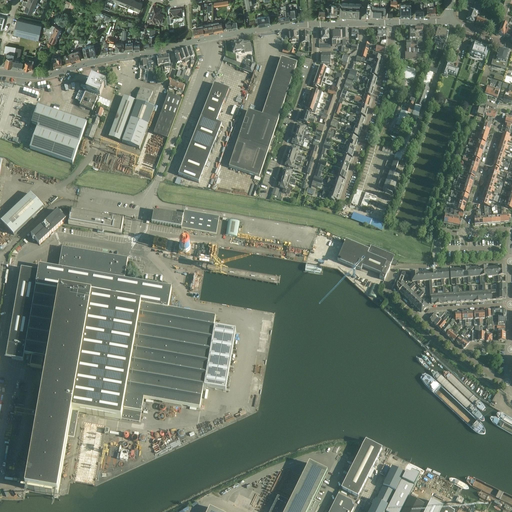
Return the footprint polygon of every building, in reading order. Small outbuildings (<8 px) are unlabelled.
[(137,0),(134,8),(138,10),(138,12),(138,13),(142,3),(139,2),(140,0),(137,0)] [(244,0),(246,9),(254,8),(252,0),(244,0)] [(371,0),(371,11),(370,15),(377,15),(382,16),(382,13),(385,13),(385,5),(386,5),(386,0),(371,0)] [(507,0),(505,0),(500,16),(505,18),(506,18),(511,1),(507,0)] [(484,4),(478,2),(477,5),(475,4),(472,11),(473,12),(474,13),(470,11),(466,21),(473,24),(477,15),(479,16),(484,4)] [(32,12),(34,7),(22,3),(21,5),(25,6),(24,9),(34,14),(34,13),(32,12)] [(349,5),(349,3),(340,3),(340,16),(346,17),(347,10),(349,5)] [(361,4),(349,3),(349,5),(347,10),(346,17),(361,18),(361,4)] [(410,3),(400,4),(401,17),(411,16),(410,3)] [(499,16),(503,6),(496,3),(492,13),(499,16)] [(422,10),(415,10),(415,17),(424,17),(424,4),(420,4),(420,9),(422,9),(422,10)] [(331,6),(330,16),(335,17),(335,16),(337,16),(337,14),(339,14),(339,9),(337,9),(337,8),(336,8),(336,5),(334,5),(331,5),(331,6)] [(161,9),(153,6),(147,20),(155,23),(156,21),(158,22),(158,23),(161,24),(163,20),(162,19),(163,15),(159,13),(161,9)] [(182,17),(181,9),(169,10),(170,15),(167,16),(168,24),(171,23),(171,18),(182,17)] [(270,24),(269,15),(257,17),(255,18),(256,22),(258,21),(258,26),(270,24)] [(505,18),(498,35),(504,37),(509,26),(510,21),(511,20),(506,18),(505,18)] [(42,25),(17,19),(13,35),(38,40),(42,25)] [(484,21),(478,19),(475,25),(481,27),(482,27),(488,29),(490,24),(484,22),(484,21)] [(47,28),(46,31),(52,34),(51,34),(58,38),(61,32),(62,30),(55,27),(51,25),(49,29),(47,28)] [(405,60),(409,60),(421,60),(421,49),(422,49),(422,39),(423,39),(423,28),(410,28),(410,39),(411,42),(406,42),(406,45),(406,54),(405,54),(405,60)] [(438,42),(441,30),(437,29),(436,29),(434,29),(433,33),(435,33),(433,40),(435,41),(433,45),(436,45),(437,42),(438,42)] [(448,33),(441,30),(438,42),(437,42),(436,45),(438,46),(439,42),(441,43),(440,44),(444,46),(445,43),(448,33)] [(46,31),(45,34),(48,36),(47,37),(49,38),(48,40),(55,44),(56,42),(58,38),(51,34),(52,34),(46,31)] [(342,44),(342,31),(331,32),(332,47),(342,46),(342,44)] [(103,54),(108,53),(108,47),(110,43),(109,43),(110,43),(105,41),(104,47),(103,47),(103,50),(101,50),(101,52),(100,54),(103,54)] [(243,43),(243,42),(231,44),(233,53),(237,52),(237,53),(238,53),(239,53),(240,53),(241,52),(241,51),(244,51),(244,54),(252,52),(250,44),(243,45),(243,43)] [(115,43),(115,44),(115,52),(124,52),(124,43),(115,43)] [(476,43),(474,43),(473,44),(469,54),(475,56),(480,58),(479,58),(485,60),(489,49),(488,47),(486,47),(484,48),(477,46),(477,45),(476,43)] [(5,47),(4,52),(7,53),(6,54),(4,67),(11,68),(12,68),(21,70),(22,69),(23,61),(19,61),(21,49),(16,48),(16,47),(5,45),(5,47)] [(91,57),(89,45),(88,45),(89,46),(83,47),(83,51),(85,58),(91,57)] [(385,48),(374,46),(373,52),(384,54),(385,48)] [(494,57),(492,66),(501,68),(501,66),(506,67),(510,52),(499,49),(497,57),(494,57)] [(183,50),(179,51),(182,61),(184,60),(185,63),(187,62),(183,50)] [(69,55),(72,62),(77,61),(73,52),(68,53),(69,55)] [(67,64),(72,62),(69,55),(66,56),(66,54),(64,55),(67,64)] [(373,56),(371,60),(382,63),(383,59),(380,58),(381,55),(377,54),(376,57),(373,56)] [(57,56),(54,56),(53,57),(54,67),(62,66),(62,65),(65,65),(64,60),(62,60),(61,57),(57,57),(56,57),(56,56),(57,56)] [(163,74),(164,74),(165,73),(165,72),(163,57),(157,58),(158,67),(162,67),(163,74)] [(25,60),(24,70),(27,70),(27,69),(31,70),(33,62),(33,59),(29,58),(29,61),(28,61),(28,58),(26,58),(25,60)] [(139,67),(141,67),(146,67),(146,70),(147,70),(148,70),(147,58),(141,59),(141,63),(139,64),(139,67)] [(297,64),(281,58),(262,116),(248,111),(229,168),(259,178),(297,64)] [(369,60),(368,62),(371,63),(374,63),(373,66),(380,68),(382,63),(371,60),(369,60)] [(244,65),(242,70),(252,74),(256,64),(251,62),(249,67),(244,65)] [(443,72),(442,76),(447,78),(448,74),(456,77),(459,70),(449,67),(450,64),(446,63),(443,72)] [(320,66),(318,71),(325,74),(325,73),(328,75),(330,70),(320,66)] [(417,71),(409,69),(403,67),(400,77),(413,82),(417,71)] [(378,77),(379,72),(367,68),(366,71),(371,72),(370,75),(378,77)] [(317,76),(315,81),(322,83),(325,84),(326,79),(324,78),(317,76)] [(88,86),(80,106),(92,111),(98,98),(99,99),(106,83),(108,79),(104,78),(102,82),(99,80),(92,77),(92,79),(89,85),(88,86)] [(481,77),(479,84),(486,86),(488,79),(481,77)] [(364,80),(363,82),(365,82),(364,85),(374,88),(376,83),(365,80),(364,80)] [(489,96),(494,81),(491,80),(489,84),(490,84),(489,88),(487,87),(484,95),(488,96),(489,96)] [(173,89),(178,90),(180,84),(171,81),(168,89),(173,91),(173,89)] [(322,83),(315,81),(313,86),(314,86),(313,88),(317,89),(318,87),(320,88),(322,83)] [(497,91),(495,90),(493,98),(496,99),(496,98),(497,99),(502,83),(499,82),(498,87),(497,91)] [(181,168),(178,175),(199,183),(222,125),(216,123),(229,90),(214,84),(202,115),(181,168)] [(415,105),(422,107),(423,108),(430,89),(422,86),(415,105)] [(505,94),(503,101),(506,102),(507,102),(508,102),(511,91),(511,87),(511,86),(510,86),(508,90),(509,91),(508,95),(505,94)] [(149,99),(150,99),(153,92),(141,88),(136,101),(148,104),(149,99)] [(359,88),(358,91),(362,92),(361,94),(372,97),(373,92),(363,89),(359,88)] [(312,91),(310,95),(320,99),(322,92),(319,91),(318,93),(312,91)] [(161,114),(175,119),(182,100),(168,95),(161,114)] [(310,95),(308,100),(318,104),(320,99),(310,95)] [(124,97),(109,138),(120,142),(125,128),(127,129),(122,143),(139,149),(148,125),(154,109),(135,101),(124,97)] [(370,104),(355,99),(354,102),(362,104),(361,106),(368,108),(370,104)] [(405,104),(404,107),(407,108),(405,114),(409,115),(410,116),(411,116),(414,108),(412,107),(415,101),(411,99),(411,100),(409,99),(407,105),(405,104)] [(307,105),(317,108),(318,104),(308,100),(307,105)] [(317,108),(307,105),(305,110),(315,113),(317,108)] [(409,124),(394,159),(400,162),(414,126),(415,125),(415,126),(422,107),(415,105),(409,123),(409,124)] [(72,164),(87,123),(38,106),(32,124),(38,126),(30,149),(72,164)] [(486,117),(488,109),(486,108),(485,109),(480,107),(477,116),(483,118),(484,116),(486,117)] [(367,113),(353,109),(352,108),(351,111),(359,113),(358,115),(365,117),(367,113)] [(103,111),(98,109),(95,117),(101,119),(103,111)] [(492,111),(488,125),(491,126),(492,123),(491,123),(492,119),(494,120),(497,112),(494,111),(493,111),(492,111)] [(302,112),(301,117),(309,120),(314,121),(315,119),(309,117),(310,115),(302,112)] [(410,116),(401,112),(396,126),(405,129),(410,116)] [(168,139),(175,119),(161,114),(154,134),(168,139)] [(95,119),(92,118),(85,137),(93,140),(98,127),(97,126),(100,120),(95,118),(95,119)] [(362,128),(363,124),(349,119),(348,121),(355,124),(355,126),(362,128)] [(296,130),(297,130),(304,132),(307,133),(309,128),(298,125),(296,130)] [(477,127),(476,129),(482,131),(481,133),(489,135),(490,132),(489,132),(489,131),(477,127)] [(359,138),(360,133),(346,128),(345,131),(350,133),(350,132),(352,133),(352,135),(359,138)] [(297,130),(295,135),(304,137),(309,139),(310,137),(305,135),(305,136),(303,135),(304,132),(297,130)] [(293,139),(292,144),(300,146),(303,147),(304,143),(303,143),(301,142),(302,141),(294,139),(293,139)] [(324,143),(322,149),(328,151),(329,151),(331,146),(324,143)] [(473,145),(471,144),(468,144),(468,145),(476,148),(475,150),(483,153),(484,150),(484,149),(484,148),(473,145)] [(338,148),(342,149),(354,153),(355,149),(344,145),(344,147),(342,147),(342,146),(339,145),(338,148)] [(376,146),(370,145),(368,150),(368,151),(356,190),(361,192),(374,152),(376,146)] [(398,150),(384,146),(382,151),(396,156),(398,150)] [(342,152),(341,154),(345,156),(345,155),(352,158),(354,153),(342,149),(342,152)] [(289,152),(288,157),(296,159),(302,161),(303,159),(297,157),(297,154),(289,152)] [(464,157),(463,161),(465,162),(478,166),(479,165),(480,162),(472,159),(472,161),(468,160),(465,159),(466,157),(464,157)] [(495,158),(494,161),(494,162),(508,167),(509,165),(501,162),(502,160),(495,158)] [(294,166),(295,163),(287,161),(285,166),(296,169),(296,167),(294,166)] [(339,161),(337,166),(341,167),(348,169),(350,165),(340,161),(339,161)] [(392,162),(387,161),(381,177),(377,188),(382,190),(386,179),(387,179),(391,165),(392,165),(392,162)] [(394,174),(399,163),(394,161),(383,191),(392,194),(399,176),(394,174)] [(465,162),(464,163),(471,165),(470,168),(478,170),(479,167),(478,167),(478,166),(465,162)] [(491,171),(491,172),(505,176),(505,174),(498,172),(498,170),(491,168),(490,171),(491,171)] [(476,174),(459,169),(458,173),(460,174),(461,171),(468,174),(467,176),(475,178),(476,175),(475,175),(476,174)] [(336,171),(334,176),(345,179),(346,174),(336,171)] [(291,181),(295,183),(296,181),(292,179),(292,180),(290,179),(291,176),(283,174),(282,179),(284,180),(285,179),(288,180),(288,181),(289,181),(290,182),(290,181),(291,181)] [(489,176),(488,179),(489,179),(488,180),(499,183),(502,184),(503,183),(502,183),(502,182),(500,181),(495,180),(496,178),(489,176)] [(329,179),(328,181),(342,186),(344,181),(334,178),(333,180),(329,179)] [(458,178),(457,180),(465,183),(464,185),(472,187),(473,184),(472,184),(473,183),(458,178)] [(328,181),(327,184),(335,186),(334,189),(341,191),(342,186),(328,181)] [(280,183),(278,188),(283,189),(282,192),(289,194),(292,187),(289,186),(288,186),(288,185),(280,183)] [(486,188),(500,193),(501,190),(493,188),(493,186),(486,184),(485,187),(486,187),(486,188)] [(328,189),(327,192),(329,193),(339,196),(341,191),(334,189),(330,187),(329,190),(328,189)] [(457,187),(457,189),(462,191),(462,193),(470,196),(471,192),(470,192),(470,191),(457,187)] [(339,196),(329,193),(328,198),(331,199),(330,200),(334,201),(335,200),(337,201),(339,196)] [(31,194),(1,222),(14,236),(43,208),(31,194)] [(454,196),(454,198),(459,200),(459,202),(467,205),(468,202),(467,201),(467,200),(454,196)] [(511,205),(499,201),(498,203),(506,206),(506,208),(511,210),(511,205)] [(465,208),(452,204),(448,203),(448,205),(457,208),(456,210),(464,213),(465,210),(464,209),(465,208)] [(508,210),(503,208),(504,223),(505,223),(505,224),(511,223),(511,220),(511,219),(510,216),(506,216),(506,211),(508,211),(508,210)] [(183,216),(154,211),(152,223),(181,228),(181,229),(216,235),(220,215),(217,214),(217,217),(184,212),(183,216)] [(453,217),(452,226),(455,226),(456,225),(457,226),(457,227),(460,227),(460,226),(461,222),(459,221),(459,218),(457,218),(458,216),(459,212),(456,211),(455,211),(453,217)] [(70,219),(70,217),(64,216),(62,214),(61,215),(58,212),(31,236),(40,245),(66,221),(64,218),(70,219)] [(116,219),(116,220),(72,212),(71,217),(70,217),(70,216),(70,217),(70,219),(68,225),(98,230),(98,232),(103,232),(103,231),(114,233),(121,234),(124,220),(116,219)] [(228,221),(226,236),(237,238),(239,223),(228,221)] [(345,243),(320,232),(311,254),(336,265),(337,261),(361,271),(362,268),(381,275),(379,279),(384,281),(386,277),(387,274),(388,274),(390,269),(389,269),(391,265),(392,261),(394,257),(384,252),(371,247),(369,251),(346,241),(345,243)] [(22,269),(6,358),(23,361),(24,355),(29,356),(29,358),(28,358),(27,366),(31,367),(31,368),(41,369),(45,369),(46,361),(43,361),(43,360),(32,358),(33,356),(48,359),(26,489),(58,495),(68,437),(74,438),(78,413),(140,423),(144,400),(200,409),(203,388),(225,392),(236,331),(214,328),(215,318),(168,310),(172,290),(124,282),(128,259),(62,248),(58,272),(39,268),(39,272),(22,269)] [(405,275),(402,274),(397,286),(397,287),(397,288),(397,289),(397,290),(397,291),(398,291),(398,292),(399,292),(406,285),(402,282),(405,275)] [(373,284),(368,296),(376,299),(381,287),(373,284)] [(409,289),(406,285),(399,292),(399,293),(399,292),(400,293),(403,296),(404,296),(410,290),(409,289)] [(413,288),(411,286),(409,289),(410,290),(404,296),(405,297),(404,297),(407,300),(408,300),(414,294),(411,290),(413,288)] [(496,291),(493,291),(493,293),(496,293),(496,300),(502,300),(502,299),(505,299),(505,292),(496,292),(496,291)] [(418,297),(414,294),(408,300),(409,301),(412,304),(419,298),(418,297)] [(422,296),(420,295),(418,297),(419,298),(412,304),(413,305),(413,306),(416,308),(417,308),(423,302),(419,298),(422,296)] [(438,304),(438,295),(432,295),(430,295),(430,300),(431,300),(432,304),(435,304),(438,304)] [(423,302),(417,308),(417,309),(420,312),(421,313),(423,311),(424,311),(426,309),(425,308),(428,306),(423,302)] [(502,310),(492,310),(492,312),(492,316),(492,317),(498,317),(498,324),(505,324),(505,311),(504,310),(502,310)] [(442,321),(437,327),(438,328),(439,328),(438,329),(440,330),(441,330),(446,324),(444,323),(450,315),(448,313),(445,317),(442,321)] [(438,319),(435,316),(436,314),(434,314),(429,320),(429,321),(433,324),(438,319)] [(437,328),(437,327),(442,321),(440,319),(441,317),(442,317),(445,314),(442,314),(438,318),(438,319),(433,324),(437,328)] [(447,325),(442,331),(442,332),(444,333),(445,334),(454,324),(454,318),(451,321),(452,322),(450,324),(450,325),(449,327),(447,325)] [(475,334),(474,341),(478,341),(479,341),(479,342),(481,342),(484,342),(485,333),(479,333),(479,330),(479,327),(477,327),(475,327),(475,333),(474,334),(475,334)] [(446,336),(450,339),(454,333),(450,330),(446,336)] [(454,333),(450,339),(454,342),(458,336),(454,333)] [(458,339),(455,343),(459,346),(460,346),(464,340),(465,339),(467,336),(463,333),(460,337),(458,339)] [(465,339),(464,340),(460,346),(462,347),(462,348),(463,350),(464,349),(469,343),(465,339)] [(358,498),(382,449),(366,441),(341,490),(358,498)] [(299,484),(285,511),(316,511),(320,505),(313,502),(321,485),(325,477),(327,473),(310,464),(309,464),(303,477),(299,484)] [(375,500),(369,511),(385,511),(388,507),(387,506),(394,492),(396,492),(404,474),(392,468),(376,501),(375,500)] [(406,473),(386,511),(401,511),(418,479),(420,476),(411,472),(410,475),(406,473)] [(264,506),(268,499),(252,490),(249,498),(264,506)] [(352,511),(354,509),(351,502),(339,496),(338,496),(329,511),(352,511)] [(283,511),(288,503),(278,497),(270,511),(283,511)] [(420,511),(424,506),(410,499),(402,511),(420,511)] [(242,500),(238,507),(248,511),(252,511),(255,506),(242,500)] [(431,501),(425,511),(451,511),(442,507),(431,501)]
